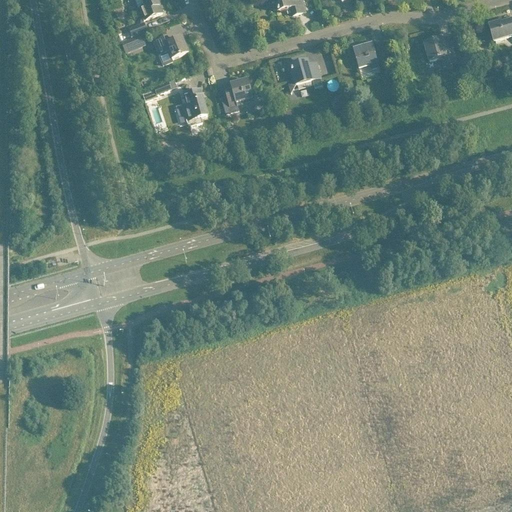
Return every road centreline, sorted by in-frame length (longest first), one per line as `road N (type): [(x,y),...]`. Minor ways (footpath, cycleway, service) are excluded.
road 1 (residential): [(99,302),(336,240),(502,159)]
road 2 (residential): [(502,159),(90,272)]
road 3 (residential): [(190,0),(216,60),(228,62),(388,17),(438,18),(503,0)]
road 4 (primary): [(90,272),(32,0)]
road 5 (primary): [(76,511),(109,392),(99,302)]
